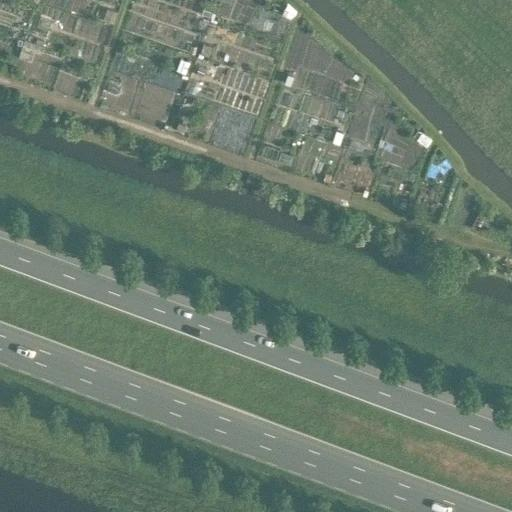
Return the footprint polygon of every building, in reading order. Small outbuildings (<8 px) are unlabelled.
[(296,15),(297,11),(288,3),(283,15),(291,19),(296,15)] [(108,9),(104,20),(114,24),(118,12),(108,9)] [(272,61),(278,30),(241,24),(239,33),(231,31),(227,54),(272,61)] [(327,111),(359,53),(309,25),(283,71),(293,76),(281,98),(290,103),(285,112),(298,119),(308,101),(327,111)] [(186,74),(190,63),(181,60),(177,70),(186,74)] [(340,145),(344,133),(337,131),(333,143),(340,145)] [(428,147),(433,140),(419,131),(414,138),(428,147)] [(258,188),(262,179),(249,174),(246,183),(258,188)]
